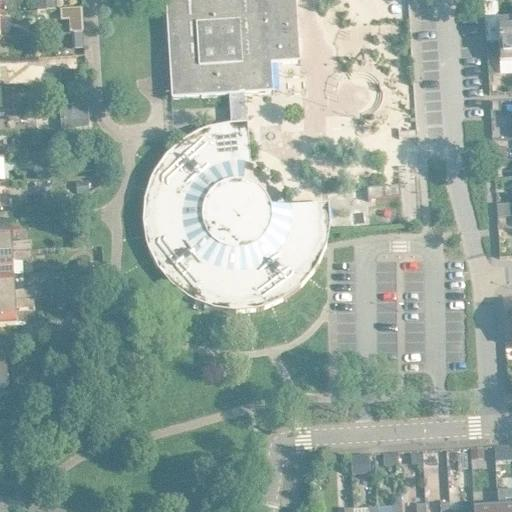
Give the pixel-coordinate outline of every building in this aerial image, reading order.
[(151,197),(149,219),(152,240),(155,247),(164,266),(178,282),(195,295),(201,299),(221,306),(242,309),(264,307),(271,305),(290,296),(307,283),(321,267),(325,261),(333,241),(337,220),(335,201),(296,203),(297,206),(277,207),(277,205),(276,202),(275,199),(273,197),(272,194),(270,192),(268,190),(266,188),(263,186),(261,185),(258,183),(255,182),(253,181),(250,180),(247,180),(249,161),(257,162),(254,120),(253,120),(251,91),(280,89),(278,60),(307,58),(305,37),(304,22),(290,23),(289,8),(288,0),(290,0),(171,0),(178,95),(179,96),(236,92),(238,121),(214,125),(205,129),(189,139),(173,153),(161,170),(157,177),(151,197)] [(89,4),(67,6),(67,17),(76,17),(76,29),(90,28),(89,4)] [(79,66),(67,67),(68,78),(80,78),(79,66)] [(91,79),(65,80),(66,101),(92,100),(91,79)] [(95,101),(67,102),(68,126),(96,124),(95,101)] [(71,141),(71,150),(84,149),(83,141),(71,141)] [(511,142),(500,144),(501,155),(511,154),(511,142)] [(86,173),(101,172),(100,154),(85,155),(86,173)] [(511,154),(501,155),(502,163),(511,162),(511,154)] [(95,178),(82,179),(83,191),(96,190),(95,178)] [(374,185),(375,197),(407,194),(406,182),(374,185)] [(511,200),(503,201),(504,214),(511,213),(511,200)] [(0,224),(0,249),(38,247),(37,238),(18,239),(17,224),(0,224)] [(0,249),(0,273),(20,272),(19,258),(38,256),(38,247),(0,249)] [(96,257),(84,257),(84,268),(97,267),(96,257)] [(0,273),(0,297),(41,295),(40,286),(21,287),(20,272),(0,273)] [(0,322),(23,321),(22,306),(41,304),(41,295),(0,297),(0,322)] [(89,317),(79,317),(79,325),(89,324),(89,317)] [(17,416),(0,416),(0,428),(0,431),(18,430),(17,416)] [(489,446),(478,446),(479,457),(490,457),(489,446)] [(404,450),(392,450),(393,464),(405,464),(404,450)] [(428,451),(417,452),(418,462),(429,462),(428,451)] [(367,452),(358,452),(358,472),(367,471),(367,452)] [(463,485),(455,485),(456,500),(456,507),(464,507),(463,485)] [(407,492),(398,493),(398,502),(408,501),(407,492)] [(456,511),(456,507),(456,500),(446,500),(447,511),(456,511)] [(432,511),(432,501),(422,502),(423,511),(432,511)] [(408,511),(408,503),(398,503),(398,511),(408,511)]
